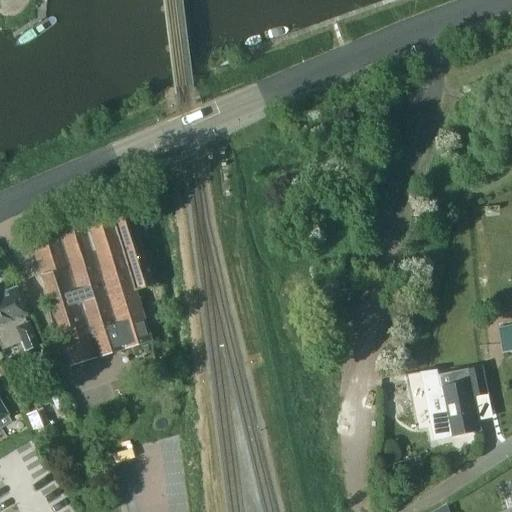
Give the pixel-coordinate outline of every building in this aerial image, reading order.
[(110,219),(126,270),(132,291),(150,286),(129,213),(110,219)] [(99,279),(126,270),(110,219),(29,244),(39,276),(92,259),(99,279)] [(39,276),(57,334),(110,317),(99,279),(92,259),(39,276)] [(126,270),(99,279),(110,317),(57,334),(67,367),(148,342),(132,291),(126,270)] [(0,348),(1,350),(17,343),(21,353),(33,348),(23,323),(22,324),(20,318),(24,317),(13,289),(0,293),(0,348)] [(511,325),(498,329),(502,352),(511,350),(511,325)] [(488,395),(482,367),(438,376),(448,420),(432,423),(436,440),(481,430),(474,398),(488,395)] [(398,401),(393,395),(379,407),(390,419),(400,410),(395,404),(398,401)] [(41,407),(26,414),(34,432),(49,426),(41,407)]
